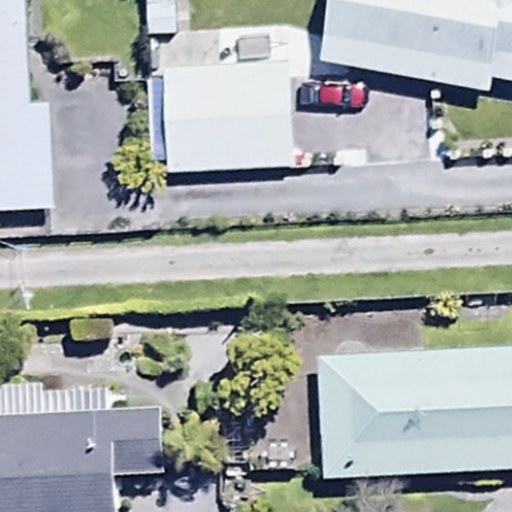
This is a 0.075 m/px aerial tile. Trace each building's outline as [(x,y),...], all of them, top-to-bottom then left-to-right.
[(20,0),(0,0),(0,218),(53,217),(49,105),(24,106),(20,0)] [(511,0),(326,0),(315,64),(487,96),(489,86),(511,90),(511,0)] [(157,64),(161,180),(294,175),(290,59),(157,64)] [(511,357),(314,370),(321,495),(511,483),(511,357)] [(109,423),(107,391),(0,395),(0,511),(108,511),(108,487),(164,484),(161,420),(109,423)]
